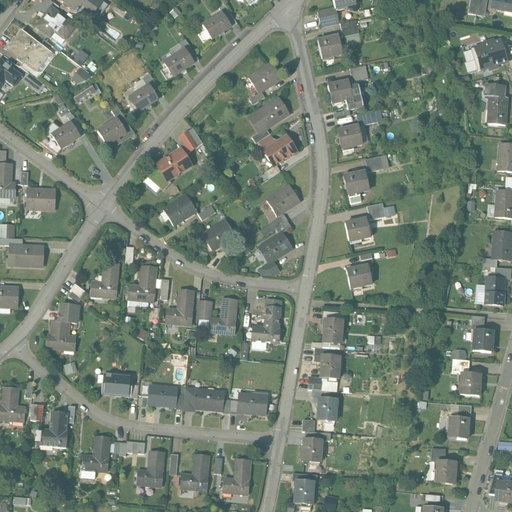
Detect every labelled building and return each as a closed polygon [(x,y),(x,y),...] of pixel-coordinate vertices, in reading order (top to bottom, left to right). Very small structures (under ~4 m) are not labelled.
[(108,9),(96,0),(62,0),(61,3),(63,5),(77,15),(82,9),(92,17),(91,19),(96,23),(108,9)] [(333,0),(335,9),(336,10),(356,6),(354,0),(333,0)] [(477,0),(470,0),(468,16),(475,17),(477,0)] [(487,0),(477,0),(475,17),(484,19),(487,0)] [(495,0),(494,0),(490,0),(490,10),(505,12),(505,10),(511,11),(511,0),(495,0)] [(77,15),(63,5),(60,9),(79,24),(83,20),(77,15)] [(236,25),(224,7),(219,11),(222,15),(230,29),(236,25)] [(75,28),(50,9),(36,29),(50,40),(54,35),(64,42),(75,28)] [(335,9),(317,13),(321,28),(339,24),(336,10),(335,9)] [(222,15),(202,28),(210,42),(230,29),(222,15)] [(355,22),(339,26),(342,39),(358,36),(355,22)] [(49,54),(21,33),(6,53),(17,61),(19,58),(26,63),(24,66),(34,74),(41,64),(49,54)] [(339,38),(318,43),(322,61),(343,56),(343,55),(342,55),(340,48),(341,47),(339,38)] [(198,62),(185,42),(179,46),(183,52),(192,65),(198,62)] [(493,43),(480,47),(481,49),(470,52),(477,74),(488,71),(489,73),(496,71),(495,69),(506,65),(499,43),(493,45),(493,43)] [(183,52),(164,65),(173,78),(192,65),(183,52)] [(81,54),(77,63),(83,66),(87,57),(81,54)] [(21,78),(0,62),(0,88),(5,82),(13,89),(21,78)] [(271,63),(248,78),(259,94),(261,93),(282,79),(271,63)] [(41,64),(34,74),(24,66),(20,70),(28,76),(36,82),(47,69),(41,64)] [(365,67),(350,70),(353,84),(368,81),(365,67)] [(84,70),(73,80),(81,88),(92,79),(84,70)] [(36,82),(28,76),(22,83),(39,96),(45,88),(36,82)] [(163,97),(149,76),(143,80),(148,88),(157,101),(163,97)] [(348,83),(327,88),(331,106),(347,102),(347,104),(345,104),(347,113),(349,113),(364,110),(362,101),(363,100),(362,94),(360,95),(359,88),(350,90),(348,83)] [(98,86),(77,100),(81,106),(102,92),(98,86)] [(148,88),(129,101),(138,114),(157,101),(148,88)] [(503,89),(485,88),(485,102),(489,102),(488,112),(487,116),(488,116),(487,126),(487,127),(505,128),(505,116),(505,111),(506,102),(506,101),(503,101),(503,89)] [(259,94),(249,101),(252,107),(264,99),(261,93),(259,94)] [(279,99),(255,115),(265,130),(266,131),(276,124),(275,123),(288,114),(279,99)] [(117,110),(111,114),(116,122),(117,121),(120,126),(125,122),(117,110)] [(377,111),(356,116),(359,128),(380,124),(377,111)] [(85,137),(72,117),(67,120),(71,126),(80,140),(85,137)] [(116,122),(98,134),(107,148),(126,135),(120,126),(117,121),(116,122)] [(71,126),(61,132),(52,125),(38,143),(56,157),(60,152),(68,148),(67,147),(79,140),(80,140),(71,126)] [(359,128),(339,133),(338,132),(337,132),(341,151),(342,151),(342,150),(353,147),(353,148),(363,146),(362,145),(361,145),(360,138),(361,138),(359,128)] [(193,130),(187,134),(196,149),(202,145),(200,141),(193,130)] [(265,130),(251,139),(255,145),(258,144),(269,136),(266,131),(265,130)] [(269,136),(258,144),(264,153),(275,146),(269,136)] [(275,146),(264,153),(274,168),(276,167),(283,162),(282,161),(295,153),(286,139),(275,146)] [(183,142),(177,146),(180,151),(184,157),(190,153),(183,142)] [(511,147),(499,147),(498,162),(498,163),(497,173),(497,174),(511,175),(511,147)] [(180,153),(167,161),(166,160),(156,166),(157,167),(147,179),(149,178),(163,190),(169,184),(168,183),(177,177),(177,176),(190,168),(191,168),(184,157),(180,151),(179,152),(180,153)] [(381,158),(365,162),(368,174),(383,170),(381,158)] [(10,167),(0,166),(0,198),(14,199),(15,191),(14,191),(14,186),(10,186),(10,167)] [(274,168),(264,174),(268,180),(279,173),(276,167),(274,168)] [(364,173),(344,178),(348,196),(349,196),(351,205),(361,203),(359,194),(369,192),(368,190),(367,191),(366,183),(366,182),(364,173)] [(289,187),(266,202),(276,218),(286,212),(285,210),(298,202),(289,187)] [(511,193),(504,193),(496,193),(494,208),(495,208),(494,219),(494,220),(511,221),(511,216),(511,193)] [(54,195),(27,194),(26,211),(54,212),(54,195)] [(186,197),(164,211),(171,222),(169,222),(173,228),(183,221),(182,220),(195,211),(186,197)] [(382,204),(367,208),(370,222),(385,218),(382,204)] [(211,208),(198,216),(202,222),(216,214),(211,208)] [(282,217),(271,224),(275,231),(277,229),(286,223),(282,217)] [(365,219),(344,225),(349,241),(369,236),(367,229),(368,229),(365,219)] [(225,222),(203,236),(209,245),(207,246),(211,252),(221,246),(220,245),(234,236),(225,222)] [(286,223),(277,229),(280,234),(289,228),(286,223)] [(282,235),(259,250),(269,266),(272,264),(279,260),(278,258),(291,250),(282,235)] [(511,236),(493,235),(492,250),(493,250),(492,261),(491,261),(491,262),(496,262),(509,263),(510,251),(509,251),(510,237),(511,237),(511,236)] [(23,241),(0,240),(0,247),(9,248),(22,248),(23,241)] [(22,248),(9,248),(9,268),(15,268),(15,267),(43,268),(44,250),(27,249),(22,248)] [(134,250),(126,249),(125,267),(133,267),(134,250)] [(372,254),(360,257),(361,262),(373,259),(372,254)] [(496,270),(496,262),(491,262),(482,262),(482,270),(495,270),(496,270)] [(269,266),(259,272),(262,277),(272,278),(278,274),(272,264),(269,266)] [(117,266),(104,265),(102,286),(91,285),(90,298),(116,300),(117,287),(115,287),(117,266)] [(367,267),(346,272),(350,290),(370,285),(368,277),(369,277),(367,267)] [(155,269),(142,268),(141,289),(129,288),(128,302),(154,304),(155,290),(153,290),(155,269)] [(496,270),(495,270),(494,280),(504,281),(509,281),(510,272),(496,270)] [(494,280),(485,280),(484,295),(485,295),(484,306),(484,307),(502,308),(503,296),(502,296),(503,282),(504,282),(504,281),(494,280)] [(169,282),(161,281),(160,301),(167,302),(169,282)] [(85,294),(74,286),(70,292),(71,293),(81,300),(85,294)] [(18,292),(1,291),(1,290),(0,289),(0,308),(18,309),(18,292)] [(193,292),(180,291),(178,312),(166,311),(165,325),(191,327),(192,313),(191,313),(193,292)] [(81,300),(71,293),(68,298),(77,305),(81,300)] [(236,301),(223,300),(221,321),(210,319),(209,319),(209,321),(208,333),(234,336),(236,322),(234,322),(236,301)] [(280,302),(267,301),(266,309),(279,310),(280,302)] [(212,303),(199,302),(197,320),(209,321),(209,319),(210,319),(212,303)] [(78,309),(61,307),(61,315),(59,315),(58,323),(68,324),(76,325),(78,309)] [(279,310),(266,309),(264,329),(253,328),(251,342),(278,344),(279,331),(278,330),(279,310)] [(342,314),(323,313),(322,322),(324,322),(325,322),(342,323),(342,314)] [(484,319),(471,319),(470,330),(483,331),(484,319)] [(342,323),(325,322),(324,322),(323,345),(322,351),(328,351),(339,352),(339,346),(340,346),(341,336),(340,336),(341,323),(342,323)] [(58,323),(52,323),(51,337),(47,336),(46,350),(61,351),(62,349),(74,350),(75,339),(67,338),(68,324),(58,323)] [(492,334),(474,332),(474,333),(474,334),(473,344),(472,344),(472,354),(473,353),(480,353),(481,354),(491,355),(492,334)] [(322,351),(315,350),(314,357),(322,358),(328,358),(328,351),(322,351)] [(328,358),(322,358),(320,380),(321,380),(327,381),(327,380),(337,381),(337,382),(338,372),(337,372),(338,359),(339,359),(328,358)] [(469,363),(451,362),(450,375),(461,376),(468,376),(469,363)] [(65,366),(67,374),(78,372),(76,363),(65,366)] [(184,367),(176,367),(175,386),(182,387),(184,367)] [(131,379),(122,378),(110,378),(111,377),(103,376),(101,395),(129,397),(130,397),(131,386),(131,379)] [(468,376),(461,376),(460,384),(461,384),(460,396),(459,396),(459,397),(478,399),(479,390),(478,389),(479,377),(468,376)] [(320,380),(308,379),(308,392),(312,392),(320,392),(321,380),(320,380)] [(138,387),(131,386),(130,397),(129,397),(129,399),(137,400),(138,387)] [(167,389),(156,388),(149,387),(147,405),(176,408),(177,397),(176,397),(177,389),(167,389)] [(17,391),(4,389),(2,408),(0,407),(0,421),(12,422),(13,421),(23,422),(23,423),(24,410),(15,409),(17,391)] [(195,391),(184,390),(184,397),(182,411),(193,412),(193,409),(195,391)] [(214,393),(203,392),(195,391),(193,409),(222,412),(223,401),(222,401),(223,394),(224,394),(214,393)] [(320,392),(312,392),(311,399),(317,399),(329,400),(330,393),(320,392)] [(257,397),(246,397),(246,395),(238,395),(238,403),(237,414),(265,416),(266,405),(265,405),(266,398),(267,398),(267,397),(257,396),(257,397)] [(184,397),(177,397),(176,408),(176,410),(182,411),(184,397)] [(329,400),(317,399),(317,405),(318,405),(317,422),(334,424),(335,414),(336,401),(329,400)] [(238,403),(230,402),(229,415),(236,416),(237,414),(238,403)] [(43,408),(31,407),(30,423),(41,424),(43,408)] [(471,408),(459,407),(458,420),(467,421),(470,421),(471,408)] [(66,416),(50,414),(49,432),(41,431),(40,448),(65,450),(66,437),(65,437),(66,416)] [(458,420),(449,419),(449,421),(450,421),(449,431),(448,431),(448,441),(448,440),(457,441),(465,442),(467,421),(458,420)] [(314,422),(302,421),(301,433),(305,434),(314,434),(314,422)] [(314,434),(305,434),(304,441),(321,442),(321,443),(329,443),(330,435),(314,434)] [(109,440),(95,439),(94,460),(82,459),(80,480),(82,480),(82,482),(92,483),(93,481),(94,481),(95,473),(107,474),(108,461),(107,461),(109,440)] [(321,442),(304,441),(303,464),(309,464),(319,464),(320,455),(321,443),(321,442)] [(144,445),(126,443),(126,446),(125,455),(143,456),(144,445)] [(445,452),(431,451),(430,464),(436,464),(444,465),(445,452)] [(163,455),(150,454),(148,474),(137,473),(135,486),(161,488),(162,475),(161,475),(163,455)] [(177,457),(170,456),(168,476),(175,477),(177,457)] [(207,458),(194,457),(192,478),(181,477),(180,490),(205,492),(206,479),(205,479),(207,458)] [(222,460),(215,459),(213,475),(221,476),(222,460)] [(249,462),(237,461),(234,482),(223,481),(222,494),(248,497),(249,483),(247,483),(249,462)] [(444,465),(436,464),(435,474),(436,474),(435,484),(435,485),(453,487),(455,467),(455,466),(444,465)] [(317,476),(292,475),(292,482),(295,482),(313,483),(316,484),(317,476)] [(313,483),(295,482),(294,505),(301,505),(300,511),(310,511),(310,506),(312,506),(312,495),(313,483)] [(511,485),(497,483),(495,504),(508,505),(511,485)]
